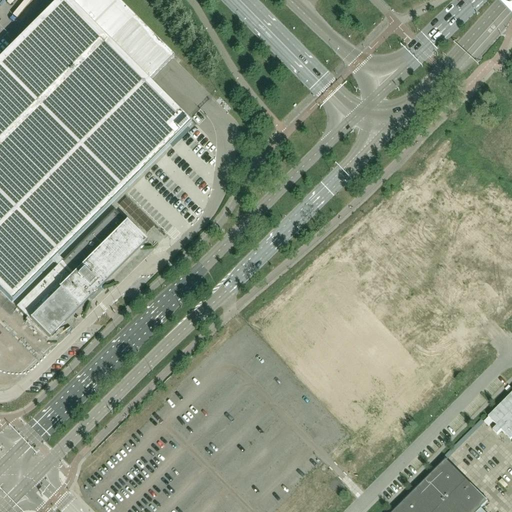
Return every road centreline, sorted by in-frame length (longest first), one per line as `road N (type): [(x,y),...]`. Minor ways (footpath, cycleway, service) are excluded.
road 1 (primary): [(36,475),(391,126)]
road 2 (primary): [(354,117),(15,454)]
road 3 (unclassified): [(352,511),(511,353)]
road 4 (primary): [(391,126),(507,0)]
road 5 (secondary): [(239,0),(354,117)]
road 6 (primary): [(477,0),(383,90)]
road 7 (secondary): [(383,90),(289,0)]
